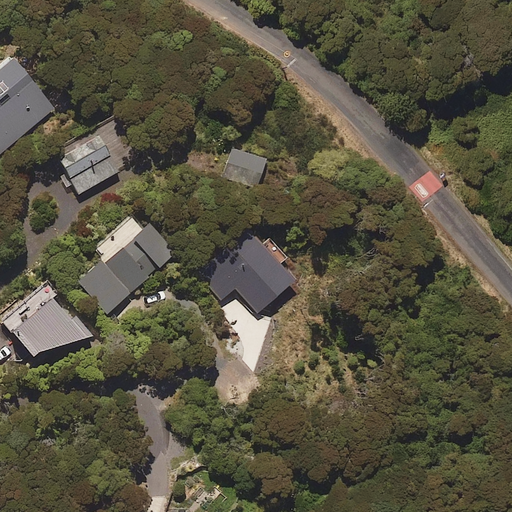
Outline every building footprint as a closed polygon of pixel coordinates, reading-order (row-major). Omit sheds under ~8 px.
[(0,152),(53,107),(10,57),(0,64),(0,152)] [(94,134),(78,143),(56,156),(77,194),(116,171),(94,134)] [(265,158),(230,148),(222,176),(256,187),(265,158)] [(172,253),(135,211),(93,248),(103,259),(77,282),(105,313),(172,253)] [(0,324),(32,360),(85,344),(93,337),(43,281),(0,319),(0,324)]
